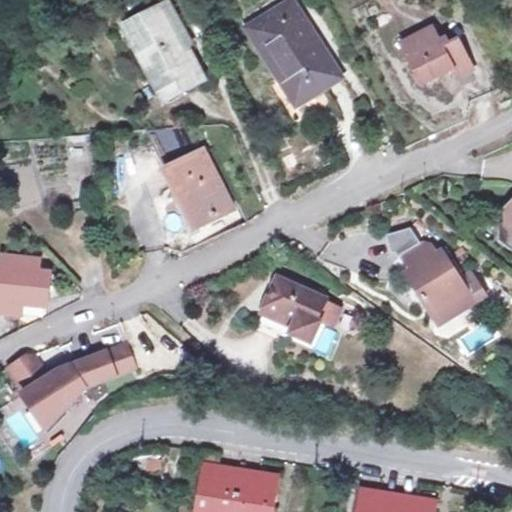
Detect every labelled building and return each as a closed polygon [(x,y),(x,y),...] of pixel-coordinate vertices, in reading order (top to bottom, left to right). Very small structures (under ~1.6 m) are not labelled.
[(296,106),(340,78),(291,2),(252,28),(285,80),(281,82),(296,106)] [(202,80),(180,36),(186,34),(171,5),(137,21),(152,51),(143,56),(164,97),(202,80)] [(461,78),(476,69),(460,42),(445,51),(434,31),(404,48),(427,86),(456,69),(461,78)] [(162,175),(194,232),(231,214),(201,157),(195,160),(181,133),(147,136),(167,173),(162,175)] [(449,324),(484,303),(470,281),(452,252),(448,255),(441,244),(431,243),(421,227),(396,234),(402,253),(406,252),(409,257),(412,255),(436,292),(431,296),(449,324)] [(12,286),(2,286),(0,303),(0,317),(14,317),(14,323),(35,324),(34,307),(54,307),(56,283),(49,283),(49,273),(36,272),(36,268),(14,267),(12,286)] [(482,274),(470,281),(484,303),(495,296),(482,274)] [(304,342),(317,346),(316,348),(324,351),(333,329),(330,328),(338,305),(290,287),(276,323),(306,334),(304,342)] [(64,371),(31,392),(41,408),(44,405),(56,424),(91,390),(139,369),(129,346),(64,371)] [(33,356),(12,369),(25,388),(50,372),(40,357),(33,356)] [(233,511),(239,472),(200,467),(194,511),(233,511)] [(269,511),(274,477),(239,472),(233,511),(269,511)] [(395,511),(398,496),(359,490),(355,511),(395,511)] [(431,511),(433,502),(398,496),(395,511),(431,511)]
